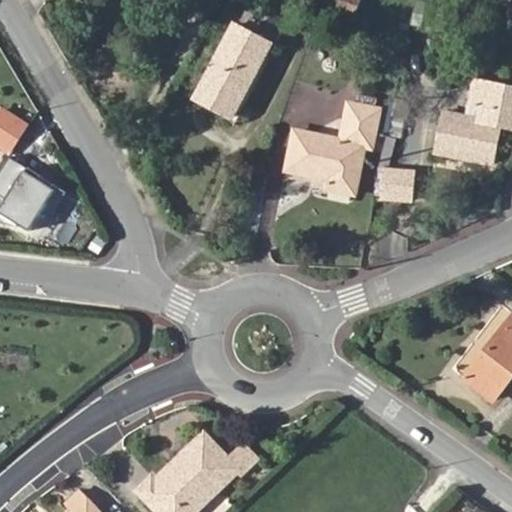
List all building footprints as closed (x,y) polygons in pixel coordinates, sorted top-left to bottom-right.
[(343,0),(342,10),(361,13),(362,0),(343,0)] [(433,30),(437,4),(417,1),(413,27),(433,30)] [(195,97),(231,117),(270,43),(276,46),(286,26),(244,4),(195,97)] [(488,163),(498,124),(501,112),(511,114),(511,87),(487,83),(477,119),(444,113),(435,151),(488,163)] [(346,104),(339,140),(292,131),(285,169),(327,179),(326,188),(353,193),(355,189),(364,146),(370,147),(379,109),(346,104)] [(0,141),(13,150),(27,128),(0,112),(0,141)] [(511,114),(501,112),(498,124),(511,126),(511,114)] [(49,172),(13,150),(0,169),(0,221),(14,230),(30,202),(49,172)] [(411,200),(413,173),(384,170),(382,198),(411,200)] [(38,207),(30,202),(14,230),(22,235),(38,207)] [(511,317),(464,380),(494,401),(511,376),(511,317)] [(187,470),(184,466),(168,481),(165,477),(149,491),(168,511),(209,511),(253,473),(256,476),(270,463),(256,449),(243,460),(219,434),(189,462),(192,465),(187,470)] [(189,462),(184,466),(187,470),(192,465),(189,462)] [(111,511),(90,488),(75,503),(82,509),(79,511),(111,511)]
